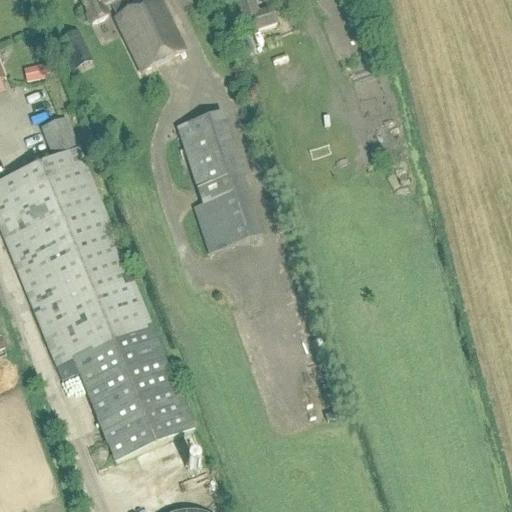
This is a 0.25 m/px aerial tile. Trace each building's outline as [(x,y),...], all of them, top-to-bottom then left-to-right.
[(120,20),(118,21),(145,74),(186,53),(160,0),(132,14),(125,0),(81,0),(95,30),(109,24),(103,11),(113,6),(120,20)] [(235,0),(249,38),(278,28),(274,16),(257,22),(249,0),(235,0)] [(75,37),(61,44),(75,73),(89,66),(75,37)] [(0,86),(9,83),(0,61),(0,86)] [(21,109),(21,126),(32,126),(32,109),(21,109)] [(194,214),(208,259),(262,242),(222,120),(177,134),(202,212),(194,214)] [(55,163),(0,185),(0,229),(58,371),(71,366),(114,471),(195,438),(67,123),(43,132),(55,163)] [(0,381),(0,393),(8,392),(6,380),(0,381)]
